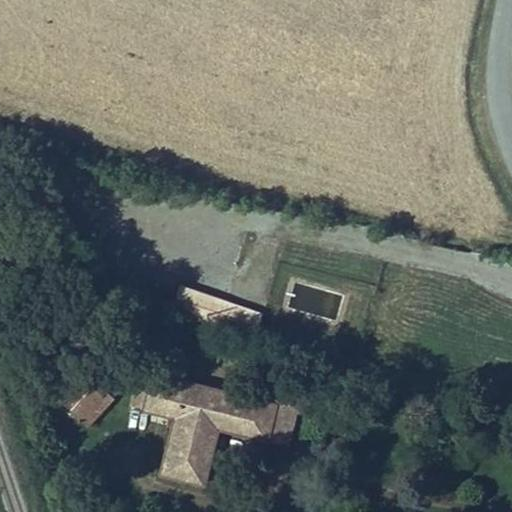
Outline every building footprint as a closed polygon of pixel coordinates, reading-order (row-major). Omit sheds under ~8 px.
[(233,250),(242,252),(247,234),(239,231),(233,250)] [(0,289),(3,290),(3,281),(32,280),(31,288),(41,288),(41,268),(0,270),(0,289)] [(246,334),(253,314),(227,305),(178,287),(171,307),(246,334)] [(156,358),(152,371),(181,378),(184,365),(156,358)] [(131,404),(143,407),(152,371),(140,368),(131,404)] [(181,378),(152,371),(143,407),(174,414),(160,471),(204,482),(219,425),(287,441),(295,408),(307,411),(312,393),(279,385),(275,401),(181,378)] [(62,400),(71,408),(96,379),(88,372),(62,400)] [(113,395),(96,379),(71,408),(87,423),(113,395)] [(386,419),(405,425),(408,415),(389,410),(386,419)]
